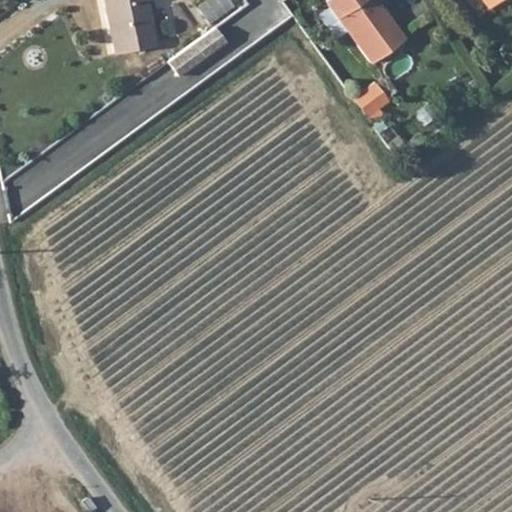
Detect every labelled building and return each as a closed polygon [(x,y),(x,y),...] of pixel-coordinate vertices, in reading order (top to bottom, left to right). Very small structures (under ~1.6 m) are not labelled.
[(107,0),(122,61),(161,53),(149,0),(107,0)] [(335,0),(327,7),(375,71),(408,46),(374,1),(375,0),(335,0)] [(511,0),(483,0),(494,15),(511,0)] [(179,72),(211,55),(205,43),(173,60),(179,72)] [(358,108),(371,125),(394,108),(382,91),(358,108)]
